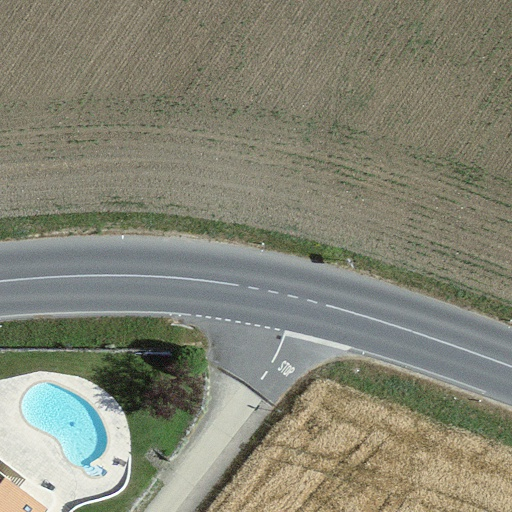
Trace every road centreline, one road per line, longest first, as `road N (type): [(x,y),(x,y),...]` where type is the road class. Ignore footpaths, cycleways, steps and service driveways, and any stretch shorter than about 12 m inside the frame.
road 1 (tertiary): [(0,281),(177,276),(303,297)]
road 2 (residential): [(303,297),(226,445),(173,511)]
road 3 (tertiary): [(303,297),(511,364)]
